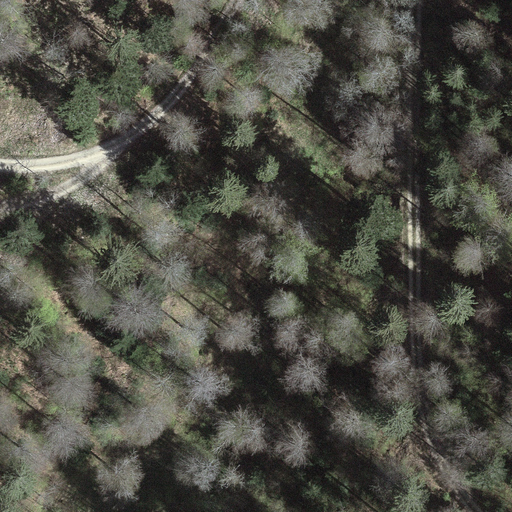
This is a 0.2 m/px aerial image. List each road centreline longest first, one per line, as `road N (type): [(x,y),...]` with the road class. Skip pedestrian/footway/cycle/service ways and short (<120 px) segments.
road 1 (track): [(415,0),(416,358),(424,415),(444,470),(475,511)]
road 2 (track): [(0,166),(86,156),(159,121),(240,0)]
road 3 (track): [(0,207),(81,181),(128,142)]
